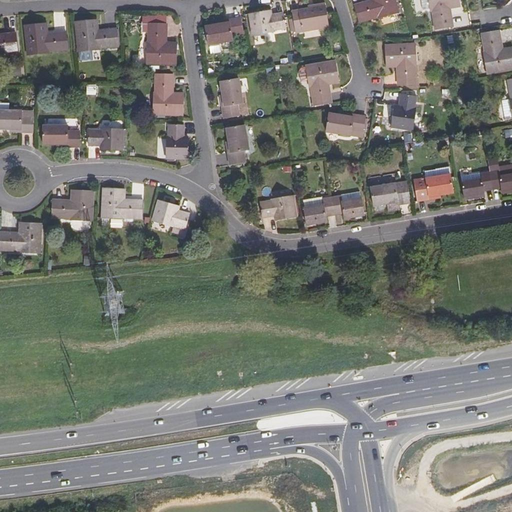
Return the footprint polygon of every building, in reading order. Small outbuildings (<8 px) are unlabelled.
[(399,12),(395,0),(373,0),(374,2),(367,4),(366,2),(356,5),(361,21),(378,16),(379,18),(399,12)] [(459,0),(430,0),(432,11),(434,11),(437,29),(453,26),(451,15),(449,15),(448,8),(461,6),(459,0)] [(309,10),(294,12),(297,32),(329,27),(325,4),(317,6),(317,8),(309,10)] [(272,10),(251,14),(254,35),(276,31),(276,29),(286,28),(284,13),(277,14),(277,15),(273,16),(272,10)] [(244,32),(242,18),(230,20),(231,23),(219,25),(206,27),(209,45),(234,40),(233,34),(244,32)] [(98,20),(76,22),(79,51),(101,49),(101,47),(119,46),(117,29),(106,30),(107,32),(99,32),(98,20)] [(68,50),(67,32),(56,33),(56,36),(49,36),(47,24),(26,26),(29,54),(50,52),(50,51),(68,50)] [(167,24),(150,24),(150,42),(148,42),(148,63),(177,64),(177,43),(165,42),(165,35),(167,35),(167,24)] [(500,31),(483,34),(486,52),(485,52),(488,73),(511,68),(511,47),(501,49),(499,42),(502,42),(500,31)] [(453,32),(447,33),(449,43),(455,42),(453,32)] [(0,51),(18,50),(16,34),(5,35),(5,37),(0,37),(0,51)] [(210,46),(212,53),(221,51),(220,44),(210,46)] [(416,44),(387,45),(388,66),(401,65),(401,73),(399,73),(400,84),(416,84),(416,65),(417,65),(416,44)] [(80,51),(80,60),(100,59),(100,50),(80,51)] [(146,63),(146,54),(137,54),(137,63),(146,63)] [(336,61),(307,65),(311,87),(313,87),(316,105),(332,102),(330,91),(328,92),(327,84),(339,82),(336,61)] [(174,74),(157,74),(157,93),(155,93),(155,115),(184,115),(184,93),(171,93),(171,85),(174,85),(174,74)] [(240,78),(222,81),(224,95),(226,106),(224,107),(226,119),(240,117),(238,104),(244,104),(242,92),(240,80),(240,78)] [(248,78),(240,80),(242,92),(250,91),(248,78)] [(417,97),(402,95),(401,103),(403,103),(402,107),(396,106),(393,127),(413,130),(417,109),(415,109),(417,97)] [(35,111),(0,110),(0,128),(10,128),(22,129),(22,131),(34,132),(35,111)] [(343,116),(330,114),(327,131),(352,135),(353,129),(365,131),(367,117),(355,115),(354,118),(343,116)] [(81,146),(81,131),(69,131),(69,125),(44,125),(44,143),(57,143),(69,143),(69,146),(81,146)] [(246,125),(228,128),(230,141),(232,153),(230,154),(231,165),(246,163),(244,151),(250,150),(246,125)] [(185,126),(169,126),(169,138),(168,138),(167,159),(189,159),(189,138),(183,138),(183,134),(185,134),(185,126)] [(103,131),(91,130),(90,145),(98,145),(98,144),(102,144),(102,150),(123,151),(124,129),(103,129),(103,131)] [(482,179),(462,183),(465,199),(485,196),(484,192),(502,189),(502,193),(511,191),(511,174),(502,176),(501,171),(481,174),(482,179)] [(428,184),(416,186),(418,201),(430,199),(429,196),(442,194),(454,192),(451,174),(427,179),(428,184)] [(397,184),(372,188),(375,205),(388,203),(399,201),(400,204),(411,202),(409,188),(398,189),(397,184)] [(126,189),(105,188),(103,217),(124,218),(124,217),(143,217),(144,200),(133,200),(133,202),(125,202),(126,189)] [(65,200),(54,199),(53,217),(72,217),(72,219),(94,220),(95,191),(73,191),(72,203),(65,203),(65,200)] [(273,200),(262,203),(264,217),(272,216),(272,214),(276,213),(277,220),(298,216),(294,195),(273,199),(273,200)] [(324,205),(305,208),(308,225),(328,221),(327,217),(345,214),(345,219),(366,215),(363,198),(344,201),(343,196),(323,199),(324,205)] [(180,206),(159,200),(153,221),(174,226),(173,231),(184,234),(190,213),(182,211),(182,213),(178,212),(180,206)] [(14,233),(2,232),(2,250),(21,251),(21,252),(42,253),(43,223),(21,223),(20,236),(13,235),(14,233)]
